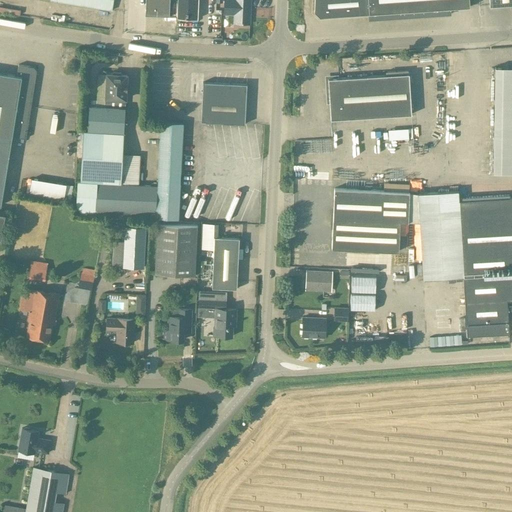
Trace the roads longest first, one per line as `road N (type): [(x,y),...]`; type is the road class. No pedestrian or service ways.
road 1 (unclassified): [(267,371),(279,51)]
road 2 (unclassified): [(0,24),(136,46),(279,51)]
road 3 (tertiary): [(267,371),(511,355)]
road 4 (unclassified): [(233,406),(194,383),(114,384),(0,360)]
road 5 (unclassified): [(279,51),(511,35)]
road 6 (tertiary): [(233,406),(177,473),(166,511)]
